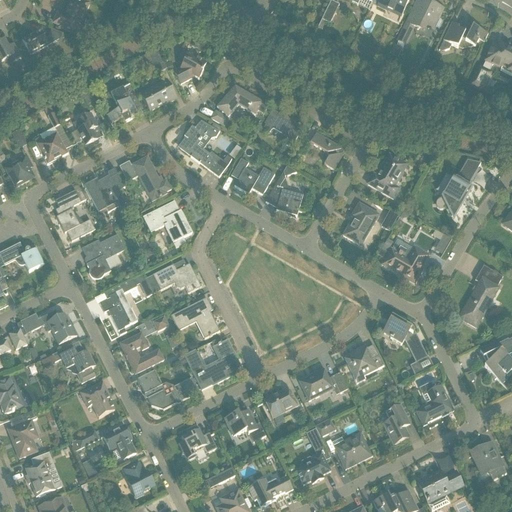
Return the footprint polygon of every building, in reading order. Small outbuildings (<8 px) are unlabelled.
[(60,29),(69,32),(76,35),(86,11),(88,10),(89,7),(87,4),(84,2),(83,3),(74,0),(71,0),(65,17),(58,15),(54,24),(61,27),(60,29)] [(364,0),(360,0),(357,6),(368,11),(372,4),(364,0)] [(380,0),(377,7),(385,11),(386,11),(401,18),(409,0),(380,0)] [(331,2),(322,21),(330,25),(339,6),(331,2)] [(405,26),(397,43),(398,43),(402,45),(404,46),(405,46),(405,47),(413,29),(412,29),(413,27),(419,30),(422,24),(427,26),(427,24),(438,29),(442,21),(438,20),(443,11),(431,5),(430,7),(423,4),(418,14),(412,11),(408,20),(405,26)] [(278,30),(294,36),(297,28),(281,21),(278,30)] [(447,33),(440,49),(445,52),(449,50),(451,46),(458,49),(459,45),(461,46),(464,45),(465,44),(473,48),(475,48),(478,41),(484,44),(488,35),(473,28),(472,29),(468,27),(466,31),(464,34),(458,31),(459,28),(452,25),(447,33)] [(22,42),(27,50),(30,57),(60,40),(63,35),(51,30),(48,38),(49,38),(44,41),(44,40),(44,39),(41,33),(36,36),(37,38),(35,39),(33,36),(22,42)] [(10,52),(8,49),(4,41),(0,43),(0,59),(2,63),(8,59),(11,65),(21,59),(15,49),(10,52)] [(86,45),(81,49),(84,54),(90,51),(86,45)] [(475,78),(470,86),(482,92),(491,74),(489,73),(493,65),(501,70),(500,72),(511,77),(511,49),(507,47),(505,49),(504,52),(499,49),(494,46),(486,62),(482,70),(479,69),(475,78)] [(148,55),(144,57),(147,64),(154,77),(160,73),(166,70),(160,58),(156,51),(148,55)] [(174,74),(176,77),(180,86),(191,80),(193,77),(199,81),(203,73),(202,72),(207,64),(196,58),(195,60),(188,56),(180,70),(181,71),(174,74)] [(170,63),(165,66),(169,74),(174,71),(170,63)] [(30,74),(23,78),(27,85),(34,81),(30,74)] [(177,100),(166,81),(140,95),(150,113),(167,104),(167,105),(177,100)] [(118,111),(106,117),(111,125),(123,119),(124,121),(125,123),(127,122),(127,123),(138,117),(135,112),(142,109),(137,100),(135,96),(130,86),(110,96),(116,108),(118,111)] [(215,113),(211,121),(220,126),(224,128),(229,121),(225,119),(226,117),(228,118),(238,107),(239,105),(247,110),(246,111),(255,116),(257,112),(262,104),(247,95),(245,97),(241,94),(242,92),(235,88),(231,92),(217,109),(220,111),(218,115),(215,113)] [(468,92),(465,99),(470,102),(473,95),(468,92)] [(86,95),(81,98),(86,106),(91,104),(86,95)] [(69,102),(60,107),(63,113),(72,109),(69,102)] [(51,110),(45,113),(47,118),(54,115),(51,110)] [(272,111),(267,120),(264,125),(265,126),(262,132),(268,135),(273,131),(281,135),(279,143),(291,150),(303,129),(294,124),(293,126),(282,119),(281,120),(278,118),(279,115),(272,111)] [(55,130),(60,127),(61,127),(54,115),(47,118),(54,130),(55,130)] [(77,132),(71,135),(76,145),(82,142),(85,147),(97,141),(92,132),(98,129),(90,115),(78,122),(82,129),(77,132)] [(69,117),(62,121),(65,126),(72,122),(69,117)] [(82,129),(78,122),(73,125),(77,132),(82,129)] [(181,147),(180,149),(191,158),(190,159),(199,165),(200,165),(219,179),(225,171),(228,167),(223,163),(211,154),(209,157),(202,152),(211,140),(216,139),(219,133),(210,128),(201,123),(195,130),(192,128),(184,138),(185,139),(186,140),(184,143),(185,144),(183,148),(181,147)] [(60,127),(55,130),(57,134),(66,152),(72,148),(60,127)] [(40,137),(42,142),(57,134),(55,130),(54,130),(40,137)] [(12,136),(19,150),(28,146),(20,132),(12,136)] [(68,155),(66,152),(57,134),(42,142),(36,146),(47,167),(57,162),(56,160),(61,158),(61,159),(68,155)] [(324,166),(325,167),(334,172),(343,155),(342,155),(341,151),(342,150),(316,135),(310,144),(327,154),(328,158),(324,166)] [(296,151),(302,154),(309,143),(303,140),(296,151)] [(231,157),(236,160),(243,150),(238,146),(231,157)] [(12,166),(5,170),(15,189),(35,179),(29,169),(32,167),(26,155),(18,159),(20,164),(13,168),(12,166)] [(377,178),(375,177),(373,179),(372,178),(367,186),(393,200),(399,191),(394,188),(406,167),(389,157),(384,165),(385,166),(380,173),(380,172),(377,178)] [(227,158),(223,163),(228,167),(231,161),(227,158)] [(158,180),(156,176),(154,177),(152,173),(154,172),(147,159),(131,167),(129,163),(119,168),(128,184),(138,178),(152,204),(167,196),(166,194),(171,192),(166,182),(163,183),(161,179),(158,180)] [(238,165),(233,174),(240,178),(238,182),(234,188),(248,196),(252,191),(262,197),(267,188),(274,176),(263,170),(258,178),(245,171),(248,165),(241,161),(238,165)] [(465,197),(469,189),(466,187),(468,185),(469,185),(476,173),(478,174),(478,173),(476,173),(481,164),(467,162),(456,181),(453,180),(450,186),(451,188),(443,201),(444,202),(443,201),(439,201),(437,204),(437,208),(440,210),(443,210),(446,207),(446,206),(451,217),(457,215),(463,204),(461,203),(464,197),(465,197)] [(270,195),(265,204),(268,205),(268,204),(277,209),(276,210),(276,212),(283,214),(287,215),(294,219),(295,218),(297,218),(303,197),(293,194),(288,193),(285,178),(284,178),(297,174),(287,167),(283,173),(270,195)] [(91,183),(84,187),(89,196),(98,214),(105,211),(107,215),(118,209),(120,211),(125,208),(125,205),(119,193),(125,189),(122,184),(118,176),(115,170),(108,174),(109,177),(93,186),(91,183)] [(55,212),(57,215),(58,214),(60,217),(56,219),(64,235),(66,234),(71,244),(95,232),(90,222),(80,227),(71,209),(86,202),(82,194),(80,190),(55,202),(59,210),(55,212)] [(397,201),(394,206),(399,210),(403,205),(397,201)] [(174,203),(165,207),(143,219),(150,234),(167,226),(175,242),(172,244),(175,250),(186,245),(183,239),(192,235),(181,212),(179,213),(174,203)] [(343,237),(361,248),(379,217),(359,205),(351,218),(354,220),(352,223),(351,222),(343,237)] [(511,210),(501,225),(511,233),(511,210)] [(394,215),(385,231),(389,234),(399,218),(394,215)] [(91,246),(82,250),(88,261),(89,261),(90,264),(87,266),(90,272),(89,275),(90,278),(92,280),(94,281),(97,282),(100,281),(102,279),(104,277),(111,273),(110,271),(121,266),(116,257),(125,252),(117,237),(100,245),(98,242),(91,246)] [(444,237),(439,244),(446,248),(451,241),(444,237)] [(20,245),(0,254),(0,258),(4,267),(15,261),(19,265),(19,266),(20,266),(21,266),(23,266),(24,266),(29,274),(44,266),(38,255),(37,251),(34,253),(31,254),(30,253),(30,252),(30,251),(29,251),(29,250),(28,250),(27,250),(26,250),(26,251),(25,251),(25,252),(25,253),(25,254),(24,255),(22,252),(23,252),(20,246),(20,245)] [(381,252),(377,257),(384,261),(381,267),(383,268),(384,269),(388,272),(390,271),(397,275),(397,274),(406,280),(405,281),(414,285),(423,269),(422,269),(429,258),(430,258),(421,253),(414,248),(412,251),(401,245),(397,245),(395,246),(392,251),(391,250),(388,256),(381,252)] [(174,266),(165,271),(153,277),(160,292),(175,285),(176,289),(181,291),(185,289),(188,295),(201,289),(194,275),(192,276),(191,274),(193,273),(189,266),(176,272),(174,266)] [(478,289),(477,288),(468,303),(470,304),(461,321),(476,330),(498,291),(496,289),(502,278),(483,267),(475,282),(480,285),(478,289)] [(123,295),(136,289),(132,281),(104,295),(107,301),(99,305),(104,315),(108,313),(118,333),(137,323),(123,295)] [(155,286),(148,289),(151,297),(159,293),(155,286)] [(206,300),(197,304),(171,318),(178,333),(196,324),(204,341),(209,338),(209,339),(212,338),(211,337),(220,333),(208,310),(211,309),(206,300)] [(20,324),(17,325),(19,331),(20,331),(23,338),(26,336),(45,327),(45,329),(48,334),(52,332),(60,346),(67,342),(76,338),(71,328),(69,329),(64,317),(64,316),(59,319),(55,313),(41,320),(38,321),(36,316),(20,324)] [(418,363),(427,358),(414,332),(412,336),(409,334),(412,328),(392,317),(386,327),(388,328),(384,335),(391,339),(390,340),(401,346),(406,338),(409,340),(408,343),(418,363)] [(164,318),(152,324),(157,333),(157,334),(169,328),(164,318)] [(9,336),(16,352),(27,347),(23,338),(20,331),(19,331),(9,336)] [(142,352),(148,349),(144,340),(141,335),(120,346),(135,376),(164,362),(158,352),(138,362),(134,354),(135,351),(140,348),(142,352)] [(172,336),(168,338),(173,349),(177,347),(172,336)] [(497,344),(481,352),(480,352),(486,366),(484,368),(491,375),(494,382),(496,380),(501,386),(508,379),(506,377),(511,371),(511,339),(509,341),(508,340),(498,345),(497,344)] [(195,352),(184,357),(197,383),(201,392),(212,387),(215,386),(218,385),(218,384),(222,382),(225,382),(225,381),(230,379),(233,378),(233,377),(240,373),(235,362),(237,361),(234,354),(234,355),(228,342),(220,346),(220,345),(217,341),(212,344),(214,349),(221,363),(205,371),(195,352)] [(0,356),(10,352),(10,351),(6,342),(0,344),(0,369),(2,369),(0,364),(0,356)] [(78,344),(52,357),(52,358),(54,361),(56,365),(61,362),(62,364),(66,372),(70,370),(72,371),(76,369),(79,376),(77,377),(82,386),(86,383),(95,379),(91,370),(95,368),(89,355),(83,358),(82,356),(84,355),(80,348),(78,344)] [(345,361),(349,370),(357,385),(365,381),(364,378),(384,368),(378,357),(371,360),(365,347),(354,353),(355,356),(345,361)] [(35,351),(28,351),(33,363),(37,357),(35,351)] [(52,358),(41,364),(44,371),(56,365),(52,358)] [(183,359),(178,362),(181,368),(186,365),(183,359)] [(423,373),(419,365),(411,369),(415,378),(423,373)] [(70,370),(66,372),(71,374),(72,376),(77,377),(79,376),(76,369),(72,371),(70,370)] [(299,384),(303,393),(309,403),(337,389),(340,395),(348,391),(339,375),(332,379),(332,380),(329,381),(324,371),(323,372),(317,375),(317,374),(315,375),(312,377),(313,379),(308,381),(307,380),(299,384)] [(154,372),(146,376),(137,381),(145,396),(146,395),(148,400),(147,400),(151,408),(163,412),(176,405),(176,404),(180,402),(181,403),(199,394),(192,379),(174,388),(174,387),(166,384),(162,386),(154,372)] [(0,405),(1,405),(1,406),(1,408),(2,412),(4,413),(4,414),(6,414),(8,415),(12,413),(12,414),(14,413),(13,411),(20,409),(16,400),(18,400),(19,398),(17,393),(15,392),(14,388),(12,388),(9,381),(5,382),(0,384),(0,405)] [(103,383),(84,393),(80,395),(88,410),(92,407),(98,420),(115,412),(110,402),(111,401),(103,383)] [(421,411),(416,414),(419,419),(423,428),(427,426),(429,430),(443,423),(441,419),(448,416),(453,414),(453,413),(453,412),(451,408),(450,407),(451,405),(449,405),(445,395),(445,394),(443,390),(441,389),(441,387),(440,388),(434,391),(432,387),(428,386),(421,389),(420,392),(422,395),(425,396),(426,395),(430,403),(429,407),(428,408),(426,407),(422,409),(421,411)] [(277,395),(264,402),(266,406),(265,408),(267,412),(269,413),(273,420),(298,408),(294,401),(290,393),(284,396),(283,393),(282,393),(283,394),(278,397),(277,395)] [(410,427),(406,420),(400,407),(385,414),(390,422),(384,425),(394,446),(408,439),(404,430),(410,427)] [(234,416),(224,421),(228,430),(233,439),(246,432),(248,436),(249,436),(253,444),(266,438),(259,425),(256,427),(253,421),(248,412),(239,417),(238,414),(234,416)] [(23,425),(13,429),(8,431),(13,444),(15,443),(16,447),(14,448),(19,460),(37,453),(31,438),(37,436),(32,423),(37,421),(34,413),(20,418),(23,425)] [(330,421),(315,428),(320,440),(328,436),(327,434),(334,431),(330,421)] [(115,432),(103,438),(110,453),(116,450),(122,462),(123,462),(127,460),(136,455),(130,443),(132,442),(131,441),(130,442),(128,438),(130,437),(124,427),(115,432)] [(216,450),(213,445),(209,436),(202,439),(198,430),(191,434),(191,435),(188,437),(188,436),(181,439),(184,443),(179,446),(183,454),(183,456),(185,457),(187,462),(196,458),(194,453),(202,449),(205,455),(216,450)] [(308,434),(317,452),(324,448),(315,431),(308,434)] [(95,433),(69,445),(74,454),(99,442),(95,433)] [(360,435),(333,448),(340,462),(345,471),(358,464),(358,465),(359,465),(358,463),(361,461),(363,463),(363,462),(371,457),(367,448),(360,435)] [(491,445),(471,455),(472,457),(482,478),(483,479),(490,476),(493,482),(506,476),(503,468),(498,459),(496,454),(495,453),(493,448),(492,447),(491,445)] [(300,470),(296,472),(299,478),(303,487),(311,483),(312,486),(316,484),(317,481),(319,482),(323,480),(322,477),(330,473),(326,464),(325,463),(321,455),(319,455),(311,460),(309,459),(301,463),(300,467),(302,469),(300,470)] [(84,465),(89,477),(98,474),(93,462),(84,465)] [(43,464),(33,468),(28,470),(30,476),(28,477),(36,499),(38,498),(39,499),(46,496),(46,495),(54,492),(62,488),(60,484),(54,486),(48,471),(46,472),(43,464)] [(127,483),(135,500),(144,496),(143,494),(155,488),(147,473),(143,474),(138,464),(124,471),(129,482),(127,483)] [(214,478),(218,486),(236,477),(232,469),(214,478)] [(427,482),(418,486),(423,495),(430,510),(431,511),(435,511),(449,505),(445,497),(463,488),(460,483),(456,474),(443,480),(440,473),(431,477),(432,479),(427,482)] [(292,492),(288,483),(286,479),(276,484),(274,481),(266,485),(265,482),(248,490),(254,503),(257,502),(261,510),(275,503),(274,501),(277,499),(276,498),(285,494),(285,495),(292,492)] [(220,501),(213,505),(216,510),(216,511),(247,511),(238,492),(220,501)] [(372,503),(376,511),(382,509),(383,511),(423,511),(423,510),(418,511),(408,492),(395,499),(393,495),(388,497),(388,496),(372,503)] [(38,509),(39,511),(66,511),(62,500),(38,509)]
